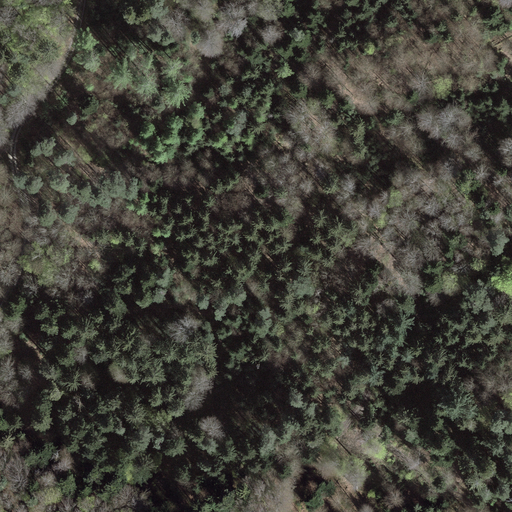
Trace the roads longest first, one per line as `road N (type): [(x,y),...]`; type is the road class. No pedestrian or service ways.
road 1 (track): [(0,350),(46,346),(152,304),(205,312),(219,338),(208,394),(161,482),(32,511)]
road 2 (track): [(257,511),(291,487),(399,349),(511,224)]
road 3 (track): [(0,310),(29,232),(11,141),(65,64),(81,0)]
road 4 (track): [(476,186),(456,174),(205,312)]
road 5 (track): [(511,159),(360,300)]
